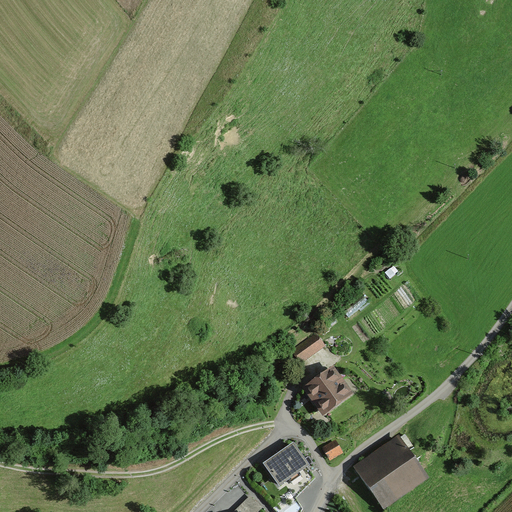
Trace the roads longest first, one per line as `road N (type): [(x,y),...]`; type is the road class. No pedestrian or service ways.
road 1 (track): [(0,367),(79,340),(115,292),(135,218),(54,148),(146,0)]
road 2 (track): [(0,463),(144,473),(241,430),(291,422)]
road 3 (track): [(331,483),(440,395),(511,310)]
road 4 (residential): [(318,511),(331,483),(291,422),(199,511)]
